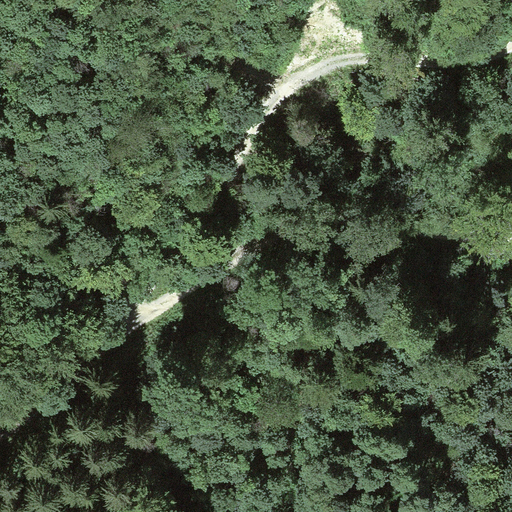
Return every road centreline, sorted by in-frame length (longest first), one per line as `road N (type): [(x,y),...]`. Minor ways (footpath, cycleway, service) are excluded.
road 1 (track): [(511,46),(455,64),(352,63),(293,84),(252,127),(223,186),(121,325)]
road 2 (track): [(121,325),(304,220),(511,233)]
road 3 (track): [(121,325),(41,412),(0,442)]
